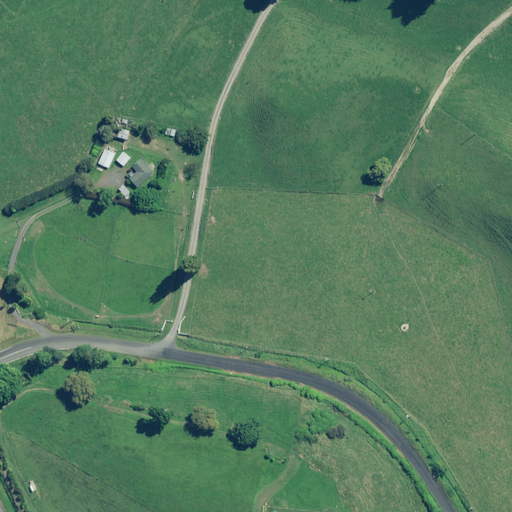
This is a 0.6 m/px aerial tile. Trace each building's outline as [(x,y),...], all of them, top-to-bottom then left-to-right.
[(176,130),(168,128),(166,135),(175,137),(176,130)] [(118,150),(107,146),(99,164),(109,169),(118,150)] [(131,158),(124,152),(117,161),(125,166),(131,158)] [(149,166),(142,159),(133,167),(138,172),(131,179),(139,188),(155,173),(152,170),(156,167),(152,163),(149,166)] [(132,193),(125,185),(120,189),(127,197),(132,193)]
